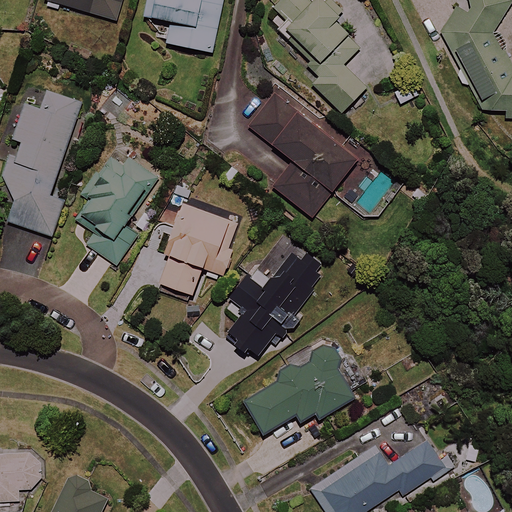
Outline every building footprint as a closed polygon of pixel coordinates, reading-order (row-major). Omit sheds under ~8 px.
[(44,0),(44,2),(116,21),(121,0),(44,0)] [(222,0),(144,0),(141,16),(170,22),(166,44),(212,53),(222,0)] [(312,0),(311,2),(309,0),(282,0),(265,16),(310,63),(305,68),(315,78),(309,83),(339,114),(365,89),(343,65),(360,49),(333,21),(340,14),(326,0),(312,0)] [(511,119),(511,71),(491,36),(511,3),(506,0),(453,0),(438,25),(483,100),(483,111),(505,111),(505,120),(511,119)] [(80,104),(43,91),(37,108),(21,103),(9,139),(21,143),(15,163),(3,159),(0,166),(0,191),(18,198),(9,223),(50,237),(62,201),(48,196),(80,104)] [(354,163),(271,96),(246,128),(290,163),(271,186),(311,217),(354,163)] [(151,178),(108,150),(82,190),(90,196),(74,220),(89,230),(81,242),(116,265),(136,234),(121,223),(151,178)] [(236,224),(183,206),(166,255),(170,256),(160,284),(193,295),(201,272),(221,279),(231,250),(228,249),(236,224)] [(299,259),(290,252),(266,282),(251,270),(225,303),(243,317),(225,340),(244,355),(249,349),(258,356),(277,333),(282,337),(298,319),(294,316),(315,291),(310,287),(319,276),(314,272),(321,262),(306,250),(299,259)] [(334,349),(321,347),(318,348),(272,375),(275,381),(237,403),(257,437),(294,415),(298,422),(311,415),(314,421),(353,398),(349,391),(365,382),(351,357),(342,362),(334,349)] [(443,470),(425,442),(387,466),(375,447),(335,472),(308,489),(321,511),(363,511),(398,491),(401,496),(443,470)] [(18,489),(30,489),(40,479),(39,461),(29,454),(0,455),(0,501),(19,500),(18,489)] [(100,511),(108,498),(68,478),(50,511),(100,511)]
